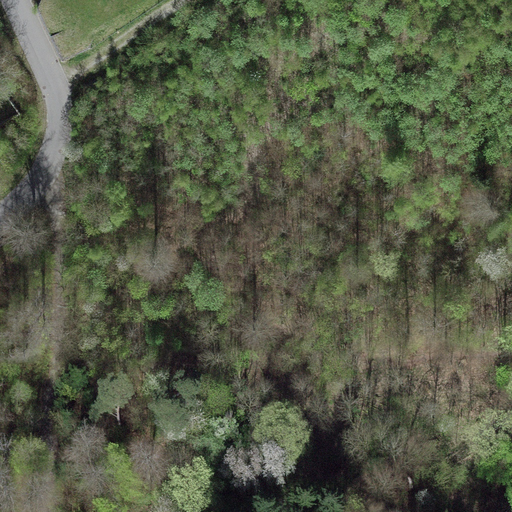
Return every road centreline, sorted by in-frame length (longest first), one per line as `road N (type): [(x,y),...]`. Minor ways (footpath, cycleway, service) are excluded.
road 1 (track): [(44,173),(57,235),(59,319),(46,511)]
road 2 (residential): [(0,223),(44,173),(57,127),(49,85),(12,0)]
road 3 (track): [(49,85),(97,64),(185,0)]
road 4 (track): [(250,511),(286,500),(379,511)]
